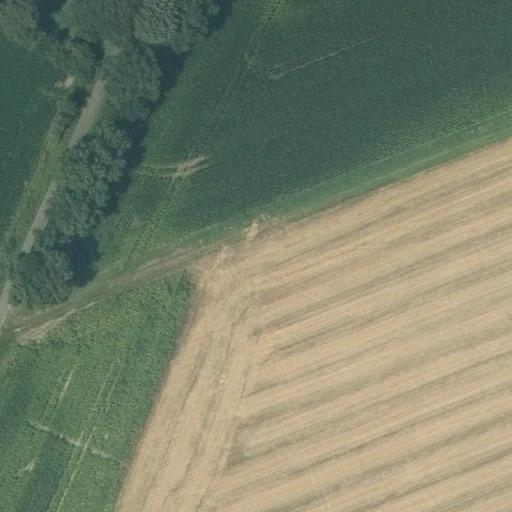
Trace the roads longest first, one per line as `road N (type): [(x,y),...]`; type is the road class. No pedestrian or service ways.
road 1 (track): [(0,316),(24,318),(511,135)]
road 2 (unclassified): [(0,305),(140,0)]
